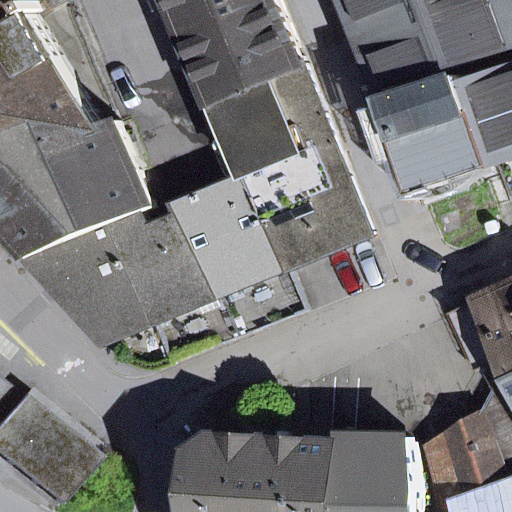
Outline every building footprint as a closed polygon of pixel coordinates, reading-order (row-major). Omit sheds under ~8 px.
[(0,0),(0,175),(109,127),(31,0),(0,0)] [(50,0),(57,10),(73,0),(50,0)] [(180,0),(223,103),(311,67),(283,0),(180,0)] [(444,10),(439,0),(349,0),(368,49),(448,20),(444,10)] [(385,91),(511,51),(511,0),(469,0),(444,10),(448,20),(368,49),(385,91)] [(439,0),(444,10),(469,0),(439,0)] [(473,82),(498,164),(511,159),(511,60),(505,63),(508,70),(473,82)] [(254,177),(292,270),(377,235),(340,142),(311,67),(223,103),(254,177)] [(394,102),(424,189),(498,164),(473,82),(470,74),(394,102)] [(146,210),(148,213),(159,209),(123,121),(109,127),(0,175),(0,220),(20,242),(34,257),(112,225),(146,210)] [(190,215),(225,298),(292,270),(254,177),(183,206),(187,217),(190,215)] [(112,225),(159,325),(225,298),(190,215),(187,217),(155,230),(148,213),(146,210),(112,225)] [(34,257),(112,344),(159,325),(112,225),(34,257)] [(511,289),(485,302),(511,359),(511,289)] [(500,388),(511,382),(511,359),(485,302),(455,316),(481,372),(490,368),(500,388)] [(0,382),(0,420),(18,397),(0,382)] [(511,382),(500,388),(487,416),(498,445),(511,439),(511,382)] [(0,455),(61,504),(98,458),(18,397),(0,420),(0,455)] [(476,500),(511,485),(511,439),(498,445),(487,416),(456,434),(476,500)] [(201,455),(200,511),(345,511),(346,470),(344,470),(345,445),(293,442),(294,433),(263,432),(263,440),(225,438),(201,455)] [(449,510),(460,507),(476,500),(456,434),(432,448),(449,510)] [(345,445),(344,470),(346,470),(345,511),(424,511),(425,492),(418,439),(346,438),(346,445),(345,445)] [(511,511),(511,485),(476,500),(460,507),(460,511),(511,511)]
